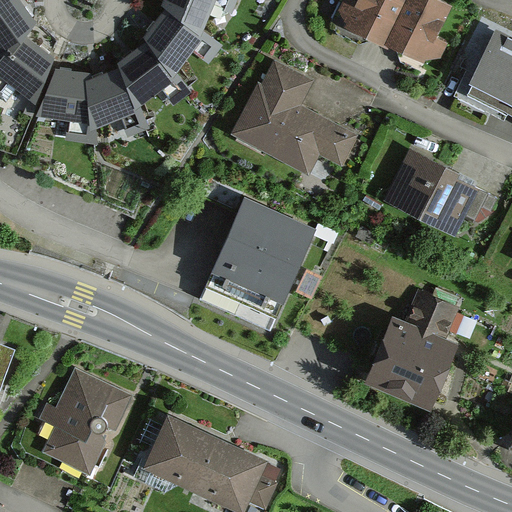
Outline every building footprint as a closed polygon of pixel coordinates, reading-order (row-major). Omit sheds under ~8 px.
[(0,0),(0,59),(4,64),(25,39),(35,28),(13,0),(0,0)] [(167,0),(163,11),(168,14),(202,37),(214,5),(230,12),(235,0),(167,0)] [(385,45),(406,0),(361,0),(349,27),(385,45)] [(422,62),(446,13),(419,0),(406,0),(385,45),(422,62)] [(202,37),(168,14),(145,43),(149,47),(174,76),(194,52),(208,62),(217,47),(202,37)] [(25,39),(4,64),(0,68),(0,152),(16,160),(41,110),(55,71),(58,64),(25,39)] [(511,111),(511,108),(511,46),(496,39),(471,93),(511,111)] [(187,90),(174,76),(149,47),(117,66),(119,71),(136,112),(164,91),(173,104),(187,90)] [(324,84),(281,62),(245,132),(323,171),(331,156),(349,164),(364,135),(312,109),(324,84)] [(90,130),(88,84),(87,77),(55,71),(41,110),(36,122),(68,128),(65,142),(93,146),(90,130)] [(142,128),(136,112),(119,71),(88,84),(90,130),(119,120),(126,136),(142,128)] [(482,188),(410,151),(383,203),(455,240),(482,188)] [(323,230),(248,201),(211,295),(286,325),(323,230)] [(405,326),(398,323),(378,380),(445,405),(468,341),(448,333),(459,303),(418,288),(405,326)] [(0,391),(14,353),(0,347),(0,391)] [(127,393),(77,369),(54,418),(61,420),(48,447),(88,466),(109,421),(113,423),(127,393)] [(196,478),(216,435),(169,414),(150,458),(196,478)] [(256,469),(263,455),(216,435),(196,478),(243,499),(247,491),(266,499),(275,478),(256,469)]
